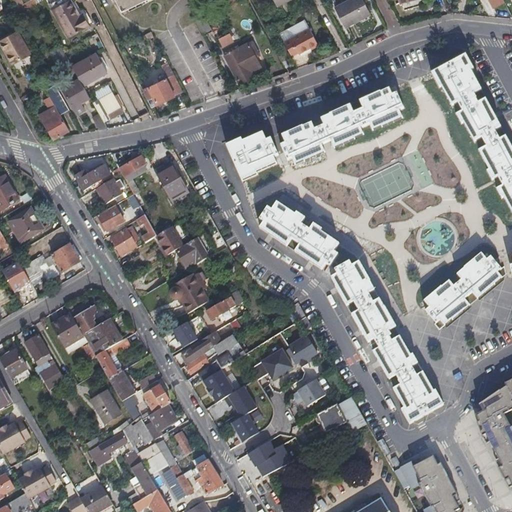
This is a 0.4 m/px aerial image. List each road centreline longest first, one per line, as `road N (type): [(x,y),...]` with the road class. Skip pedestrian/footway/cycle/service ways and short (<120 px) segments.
road 1 (residential): [(511,31),(458,26),(398,39),(184,125),(34,152)]
road 2 (residential): [(107,270),(255,511)]
road 3 (residential): [(107,270),(34,152)]
road 4 (unknown): [(189,0),(170,23),(221,112)]
road 5 (residential): [(0,334),(107,270)]
